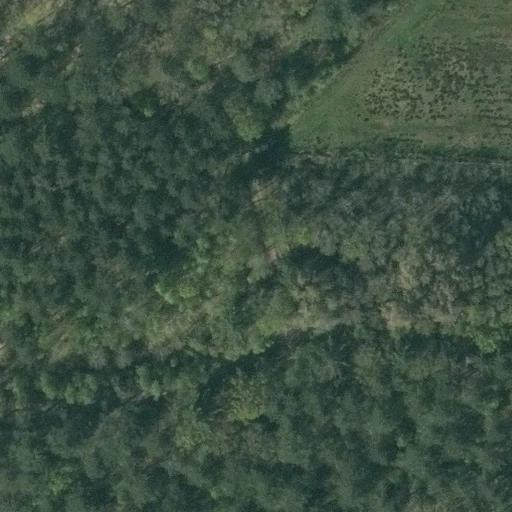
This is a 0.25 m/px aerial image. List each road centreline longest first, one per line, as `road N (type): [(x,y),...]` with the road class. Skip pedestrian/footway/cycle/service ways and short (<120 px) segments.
road 1 (unknown): [(0,408),(212,375),(278,327),(304,319),(511,312)]
road 2 (track): [(499,452),(382,453),(304,397),(278,327),(283,288),(245,133)]
road 3 (track): [(245,133),(204,0)]
